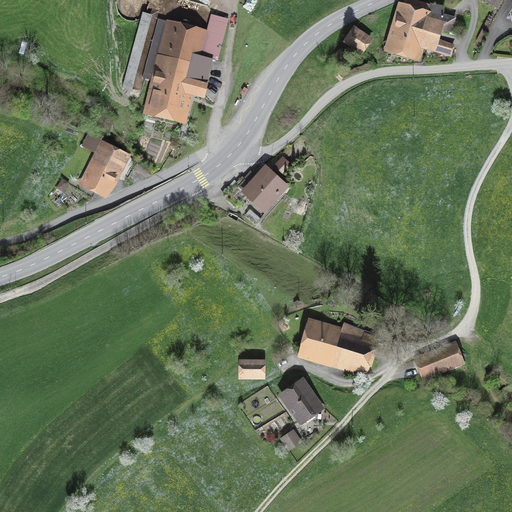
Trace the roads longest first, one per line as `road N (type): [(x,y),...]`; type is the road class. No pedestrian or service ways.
road 1 (residential): [(228,156),(277,146),(336,90),(369,74),(511,62)]
road 2 (secondary): [(0,277),(201,178),(228,156)]
road 3 (unclassified): [(228,156),(201,156),(0,242)]
road 4 (track): [(0,299),(191,197),(195,181)]
road 5 (secondary): [(228,156),(293,56),(377,0)]
road 6 (track): [(260,511),(394,363)]
